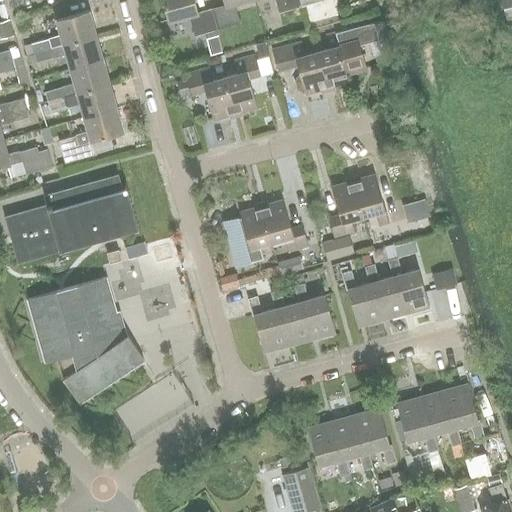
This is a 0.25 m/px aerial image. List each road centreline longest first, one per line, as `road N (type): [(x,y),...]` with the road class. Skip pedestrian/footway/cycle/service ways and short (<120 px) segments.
road 1 (residential): [(238,398),(174,175)]
road 2 (residential): [(461,335),(238,398)]
road 3 (residential): [(174,175),(371,122)]
road 4 (residential): [(174,175),(129,0)]
road 5 (residential): [(238,398),(98,487)]
road 6 (residential): [(98,487),(0,372)]
